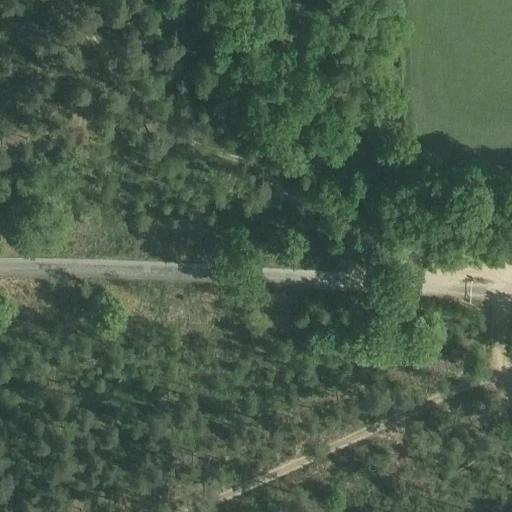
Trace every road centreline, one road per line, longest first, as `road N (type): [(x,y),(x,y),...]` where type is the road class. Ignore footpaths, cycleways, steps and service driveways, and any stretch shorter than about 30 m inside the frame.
road 1 (track): [(476,296),(0,271)]
road 2 (track): [(504,371),(206,511)]
